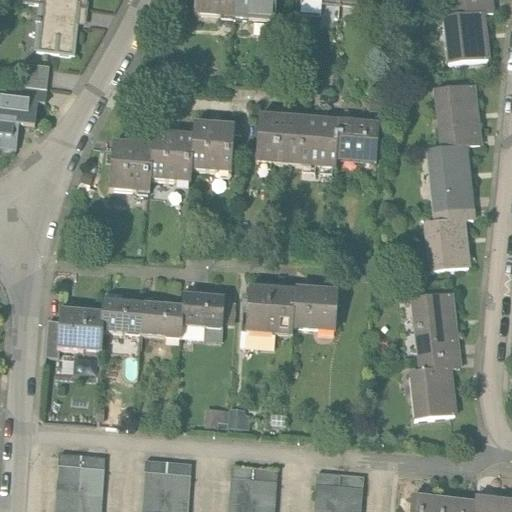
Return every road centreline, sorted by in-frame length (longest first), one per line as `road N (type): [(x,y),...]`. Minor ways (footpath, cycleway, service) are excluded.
road 1 (residential): [(13,511),(33,215)]
road 2 (residential): [(511,185),(489,387),(493,415),(511,441)]
road 3 (residential): [(33,215),(57,151),(100,92),(142,0)]
